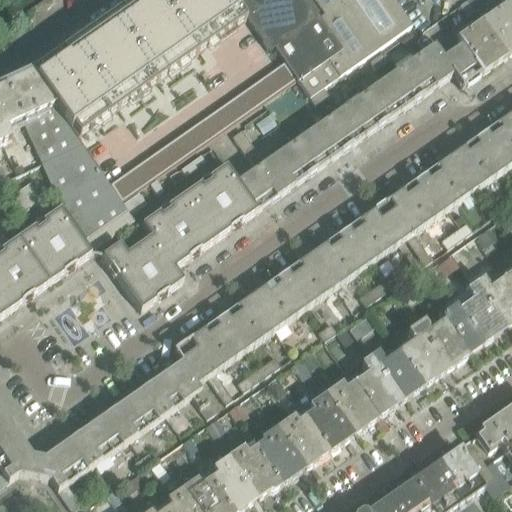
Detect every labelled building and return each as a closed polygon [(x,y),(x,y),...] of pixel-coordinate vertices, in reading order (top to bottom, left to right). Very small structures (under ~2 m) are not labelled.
[(142,0),(31,79),(55,113),(77,145),(93,134),(181,72),(246,26),(239,16),(228,0),(169,0),(160,7),(155,0),(142,0)] [(228,0),(239,16),(246,26),(268,57),(276,51),(299,84),(311,102),(325,93),(413,31),(412,30),(390,0),(228,0)] [(474,1),(466,7),(474,18),(480,14),(480,11),(474,1)] [(474,18),(466,7),(459,12),(467,23),(474,18)] [(477,84),(511,59),(511,24),(504,13),(457,47),(461,53),(455,57),(464,71),(469,78),(471,81),(475,82),(477,84)] [(410,39),(400,46),(407,56),(418,49),(416,47),(410,39)] [(444,64),(443,65),(426,40),(416,47),(418,49),(424,59),(399,76),(420,105),(452,82),(453,81),(443,66),(445,65),(444,64)] [(377,74),(391,64),(385,56),(371,66),(377,74)] [(469,78),(464,71),(455,57),(444,64),(445,65),(443,66),(453,81),(452,82),(461,95),(477,84),(475,82),(471,81),(469,78)] [(123,204),(297,83),(285,66),(112,188),(123,204)] [(384,129),(420,105),(399,76),(364,100),(384,129)] [(99,175),(81,151),(55,113),(31,79),(31,78),(6,90),(23,127),(21,128),(41,169),(54,198),(86,243),(127,214),(122,208),(99,175)] [(6,135),(21,128),(23,127),(6,90),(0,92),(0,150),(11,146),(6,135)] [(329,99),(327,95),(325,93),(311,102),(315,108),(329,99)] [(348,154),(384,129),(364,100),(328,125),(348,154)] [(269,119),(255,128),(262,138),(276,129),(269,119)] [(511,121),(385,210),(385,211),(386,213),(386,216),(406,245),(405,246),(405,248),(423,273),(431,268),(412,240),(511,169),(511,121)] [(313,179),(348,154),(328,125),(292,149),(313,179)] [(292,149),(264,169),(241,135),(231,142),(255,176),(250,180),(269,209),(275,205),(313,179),(292,149)] [(257,144),(250,149),(257,158),(264,153),(257,144)] [(185,178),(205,164),(201,158),(182,172),(185,178)] [(13,174),(17,181),(25,178),(21,170),(13,174)] [(242,186),(237,189),(226,173),(210,184),(212,187),(204,193),(201,190),(185,201),(217,246),(231,236),(229,233),(237,227),(239,230),(261,215),(261,214),(262,213),(261,212),(243,186),(242,186)] [(269,209),(250,180),(243,185),(243,186),(263,214),(266,212),(269,209)] [(150,192),(157,201),(163,197),(156,187),(150,192)] [(22,219),(41,205),(30,189),(10,203),(22,219)] [(127,214),(86,243),(93,254),(134,225),(130,219),(146,208),(138,197),(122,208),(127,214)] [(198,259),(217,246),(185,201),(169,213),(171,215),(162,221),(160,218),(142,231),(151,244),(127,261),(120,251),(102,263),(100,263),(102,264),(110,275),(113,272),(119,281),(115,283),(140,318),(183,288),(174,276),(190,265),(187,261),(195,256),(198,259)] [(386,216),(386,213),(385,211),(376,218),(374,220),(396,251),(398,253),(405,248),(405,246),(406,245),(386,216)] [(92,261),(90,261),(59,217),(42,229),(44,232),(36,238),(34,235),(18,246),(49,290),(65,279),(62,276),(71,270),(73,274),(90,262),(92,262),(92,261)] [(374,220),(376,218),(375,217),(186,350),(188,352),(187,356),(207,384),(206,384),(207,385),(225,411),(233,406),(215,380),(398,253),(396,251),(374,220)] [(509,222),(499,228),(506,238),(511,234),(511,231),(511,225),(510,221),(509,222)] [(446,257),(471,240),(465,231),(440,248),(446,257)] [(489,235),(477,243),(484,253),(496,244),(490,235),(489,235)] [(31,303),(49,290),(18,246),(1,258),(3,261),(0,263),(0,309),(7,319),(23,308),(21,305),(29,299),(31,303)] [(452,261),(459,272),(467,266),(460,255),(452,261)] [(435,287),(457,272),(451,262),(429,277),(435,287)] [(511,265),(511,266),(511,267),(511,279),(503,286),(511,298),(511,265)] [(364,312),(402,286),(396,277),(358,303),(364,312)] [(452,311),(457,318),(481,353),(511,331),(511,298),(503,286),(487,297),(486,293),(482,287),(466,298),(467,300),(452,311)] [(408,311),(401,301),(395,305),(402,316),(408,311)] [(457,318),(452,311),(450,309),(438,317),(444,327),(468,362),(481,353),(457,318)] [(357,327),(349,333),(353,339),(362,333),(357,327)] [(468,362),(444,327),(427,338),(426,334),(422,328),(415,333),(406,340),(410,346),(414,348),(398,359),(422,394),(468,362)] [(330,330),(323,335),(330,344),(336,339),(330,330)] [(330,344),(323,335),(317,339),(323,348),(330,344)] [(354,350),(344,336),(335,343),(344,356),(354,350)] [(187,356),(188,352),(186,350),(177,356),(177,357),(175,359),(176,360),(177,362),(182,369),(197,391),(198,390),(199,391),(207,385),(206,384),(207,384),(187,356)] [(422,394),(398,359),(381,371),(381,366),(377,360),(360,372),(364,377),(368,380),(352,391),(376,426),(422,394)] [(308,377),(319,370),(312,360),(301,367),(308,377)] [(267,382),(280,373),(273,364),(261,373),(267,382)] [(68,491),(166,422),(193,404),(207,425),(216,419),(201,398),(197,392),(199,391),(198,390),(197,391),(182,369),(43,465),(40,486),(51,488),(67,511),(81,511),(83,511),(68,491)] [(300,369),(293,374),(304,389),(311,384),(300,369)] [(242,399),(267,382),(261,373),(236,390),(242,399)] [(276,384),(270,388),(273,392),(271,393),(278,403),(286,398),(276,384)] [(376,426),(352,391),(343,397),(340,392),(309,414),(312,419),(304,424),(328,459),(376,426)] [(238,410),(228,417),(236,430),(247,422),(238,410)] [(0,494),(9,488),(18,482),(29,484),(32,463),(0,416),(0,475),(2,479),(0,480),(0,494)] [(479,464),(501,449),(507,458),(511,455),(511,417),(477,442),(468,448),(479,464)] [(328,459),(304,424),(296,430),(292,425),(260,448),(263,453),(255,459),(280,493),(328,459)] [(229,446),(215,427),(207,433),(220,452),(229,446)] [(184,448),(181,450),(189,462),(197,457),(188,445),(184,448)] [(494,485),(479,464),(468,448),(456,456),(482,493),(494,485)] [(271,499),(279,493),(280,493),(255,459),(253,456),(245,462),(241,456),(212,477),(216,482),(207,488),(223,511),(248,511),(258,505),(268,498),(271,499)] [(459,511),(483,495),(482,493),(456,456),(437,469),(451,490),(443,496),(454,511),(459,511)] [(146,474),(153,469),(147,461),(140,466),(146,474)] [(32,463),(29,484),(40,486),(43,465),(32,463)] [(498,464),(485,473),(486,473),(490,480),(497,476),(503,471),(498,464)] [(138,479),(146,474),(140,466),(133,471),(138,479)] [(454,511),(443,496),(451,490),(437,469),(426,476),(410,488),(426,511),(454,511)] [(165,475),(156,481),(162,489),(170,483),(165,475)] [(130,497),(141,490),(135,482),(124,489),(130,497)] [(175,490),(181,499),(188,493),(182,485),(175,490)] [(494,485),(482,493),(483,495),(490,506),(503,498),(494,485)] [(223,511),(207,488),(199,494),(195,488),(188,493),(181,499),(166,509),(167,511),(223,511)] [(426,511),(410,488),(391,501),(398,511),(426,511)] [(106,503),(113,511),(118,511),(121,510),(112,498),(106,503)] [(398,511),(391,501),(375,511),(398,511)]
